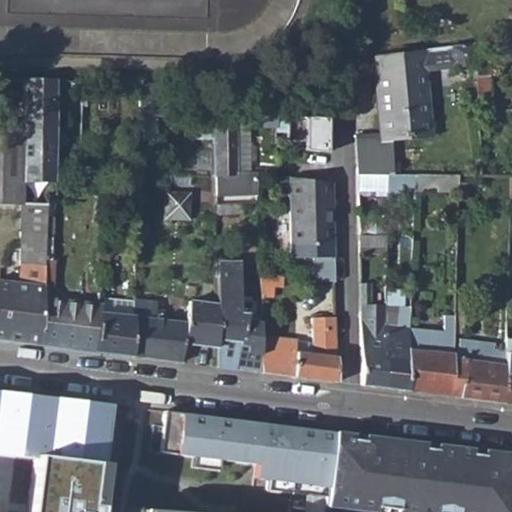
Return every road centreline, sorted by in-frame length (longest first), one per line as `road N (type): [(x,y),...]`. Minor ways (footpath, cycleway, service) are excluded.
road 1 (residential): [(349,410),(0,366)]
road 2 (residential): [(349,410),(338,110)]
road 3 (residential): [(511,432),(349,410)]
